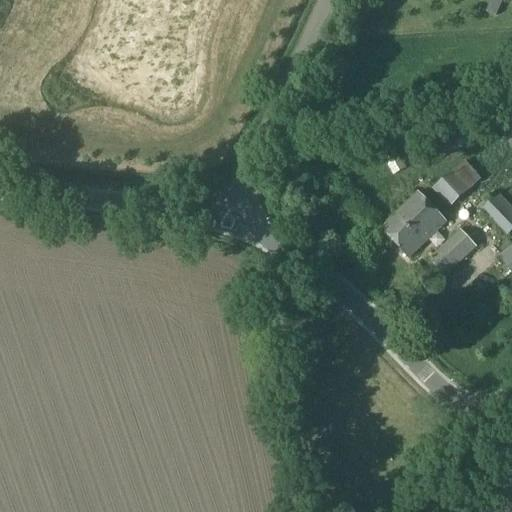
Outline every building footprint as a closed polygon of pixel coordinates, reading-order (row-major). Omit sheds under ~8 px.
[(411,149),(422,169),(501,129),(492,109),(411,149)] [(510,150),(511,148),(511,126),(500,132),(510,150)] [(388,172),(399,166),(393,154),(382,160),(388,172)] [(450,207),(468,191),(481,179),(466,161),(452,173),(451,172),(433,190),(450,207)] [(380,229),(409,259),(445,224),(417,194),(380,229)] [(482,211),(507,237),(511,231),(511,210),(498,195),(482,211)] [(444,278),(476,248),(459,230),(428,261),(444,278)] [(511,247),(498,258),(511,274),(511,247)]
